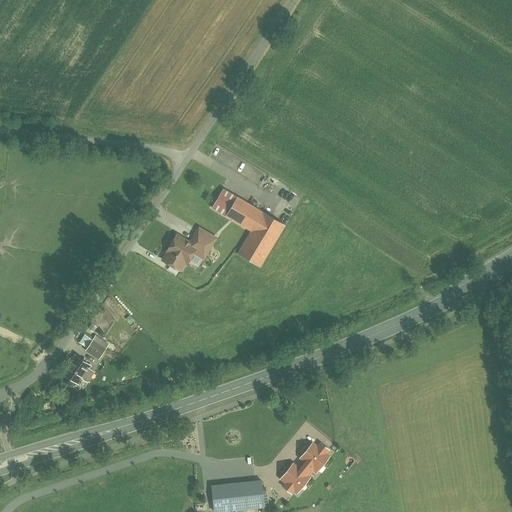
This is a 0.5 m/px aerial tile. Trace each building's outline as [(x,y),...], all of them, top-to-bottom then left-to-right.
[(237,197),(223,189),(212,208),(226,216),(237,197)] [(263,212),(237,197),(226,216),(251,231),(250,234),(272,247),(285,225),(263,212)] [(215,239),(200,230),(192,244),(207,253),(215,239)] [(272,247),(250,234),(238,253),(260,267),(272,247)] [(180,239),(175,241),(168,251),(169,252),(164,260),(181,271),(186,263),(188,264),(195,252),(204,258),(207,253),(192,244),(181,238),(180,239)] [(106,349),(93,341),(86,351),(100,359),(106,349)] [(91,366),(77,356),(64,374),(78,384),(91,366)] [(304,462),(302,465),(312,473),(314,471),(317,473),(331,456),(328,453),(330,450),(320,442),(317,445),(313,441),(299,458),(304,462)] [(310,476),(312,473),(302,465),(300,467),(293,462),(279,479),(283,483),(281,486),(292,495),(295,491),(297,493),(311,476),(310,476)] [(262,481),(212,486),(215,511),(265,506),(262,481)]
